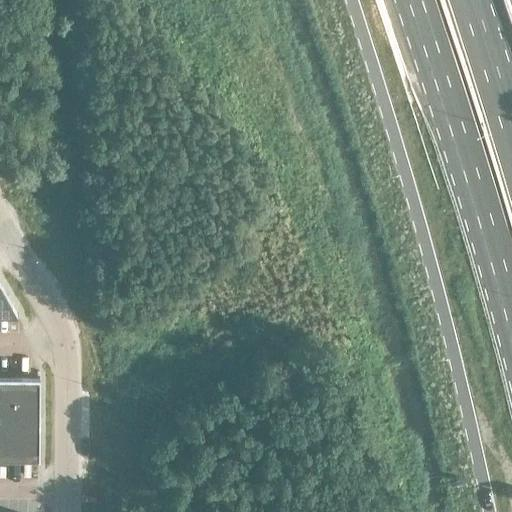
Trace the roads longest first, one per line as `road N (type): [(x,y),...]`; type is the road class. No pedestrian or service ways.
road 1 (trunk): [(349,0),(444,317),(488,511)]
road 2 (trunk): [(409,0),(473,185),(511,333)]
road 3 (unclassified): [(64,424),(65,357),(0,235)]
road 4 (trunk): [(511,144),(469,0)]
road 5 (unclassified): [(161,511),(104,436),(64,424)]
